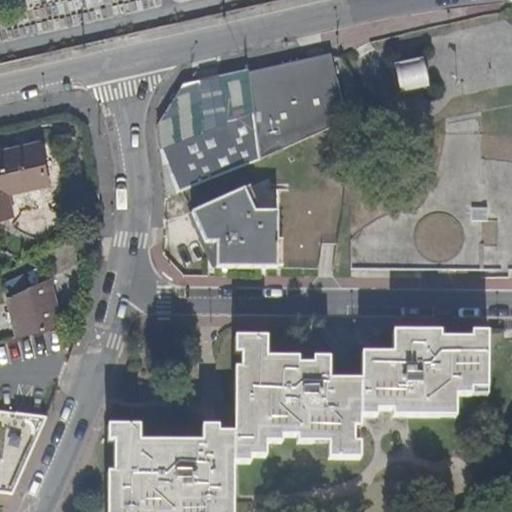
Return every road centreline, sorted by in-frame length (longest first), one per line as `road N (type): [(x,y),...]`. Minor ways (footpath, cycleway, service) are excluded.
road 1 (residential): [(511,302),(163,297),(140,288)]
road 2 (residential): [(406,0),(119,63)]
road 3 (residential): [(36,511),(140,288)]
road 4 (residential): [(140,288),(132,262),(140,198),(119,63)]
road 5 (residential): [(119,63),(0,87)]
